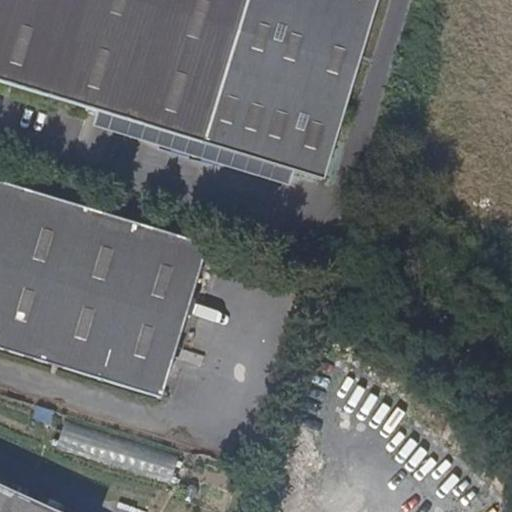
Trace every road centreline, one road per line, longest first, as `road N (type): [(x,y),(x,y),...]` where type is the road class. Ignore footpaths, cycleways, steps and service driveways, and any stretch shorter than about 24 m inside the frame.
road 1 (unknown): [(404,0),(349,176),(336,197),(313,206),(0,129)]
road 2 (unknown): [(0,376),(148,427),(180,426),(210,412),(250,333)]
